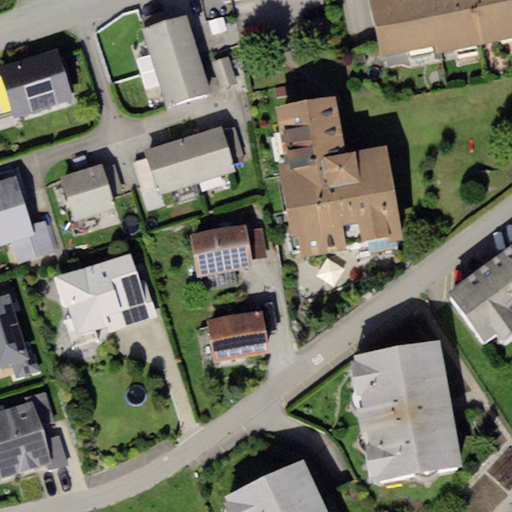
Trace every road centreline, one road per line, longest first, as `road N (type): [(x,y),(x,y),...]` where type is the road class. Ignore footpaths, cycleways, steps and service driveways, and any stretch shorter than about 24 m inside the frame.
road 1 (residential): [(29,511),(121,486),(196,445),(511,215)]
road 2 (residential): [(118,0),(0,38)]
